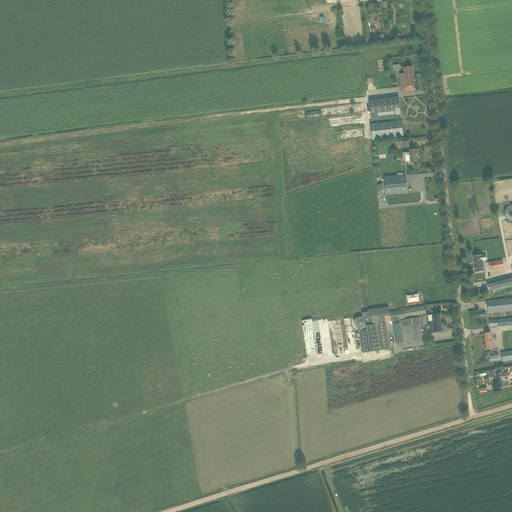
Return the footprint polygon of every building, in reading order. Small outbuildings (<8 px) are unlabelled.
[(412,67),(403,68),(403,74),(399,74),(402,92),(415,91),(412,67)] [(371,119),(401,116),(398,97),(369,101),(371,119)] [(370,124),(372,140),(403,136),(401,120),(370,124)] [(398,149),(402,149),(409,148),(408,141),(397,142),(398,149)] [(413,150),(403,151),(404,155),(409,155),(410,162),(411,162),(411,163),(411,164),(414,163),(414,162),(418,162),(417,154),(418,154),(418,149),(413,150)] [(406,175),(384,177),(384,184),(385,190),(385,195),(407,193),(406,175)] [(474,236),(477,236),(477,238),(481,238),(480,227),(473,228),(474,236)] [(481,255),(473,256),(475,273),(484,271),(482,262),(482,261),(486,260),(485,255),(486,255),(481,256),(481,255)] [(490,271),(503,269),(502,259),(497,260),(497,261),(488,262),(490,271)] [(511,279),(486,285),(489,295),(511,288),(511,279)] [(418,294),(406,296),(407,304),(419,302),(418,294)] [(511,298),(492,301),(487,301),(488,313),(511,310),(511,298)] [(389,312),(388,307),(368,310),(368,312),(362,313),(363,318),(364,319),(366,323),(366,326),(366,331),(360,331),(363,353),(389,349),(386,322),(389,322),(388,316),(390,316),(391,322),(426,315),(424,306),(389,312)] [(428,322),(429,333),(442,332),(440,314),(432,315),(433,321),(428,322)] [(366,323),(364,319),(363,318),(359,317),(355,319),(353,324),(356,329),(361,330),(365,328),(366,326),(366,323)] [(392,325),(395,344),(422,340),(420,324),(423,324),(422,317),(399,321),(399,323),(392,325)] [(493,319),(489,320),(490,327),(495,327),(511,325),(511,317),(493,320),(493,319)] [(493,349),(491,333),(484,333),(486,349),(493,349)] [(511,350),(500,353),(502,362),(511,360),(511,350)] [(497,383),(509,381),(508,375),(509,375),(511,371),(511,366),(501,368),(501,372),(496,373),(496,376),(497,383)] [(501,372),(501,368),(486,371),(487,377),(496,376),(496,373),(501,372)]
